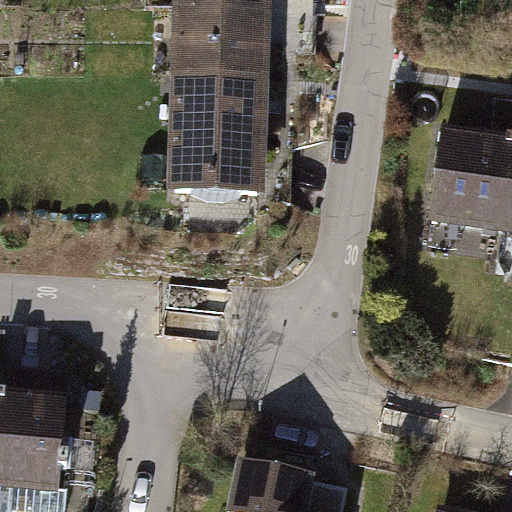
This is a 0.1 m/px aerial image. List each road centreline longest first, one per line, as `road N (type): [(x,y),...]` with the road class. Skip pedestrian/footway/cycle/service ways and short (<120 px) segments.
road 1 (residential): [(315,384),(376,0)]
road 2 (residential): [(511,437),(315,384)]
road 3 (residential): [(176,338),(40,302),(0,300)]
road 4 (residential): [(176,338),(141,511)]
road 5 (residential): [(315,384),(176,338)]
